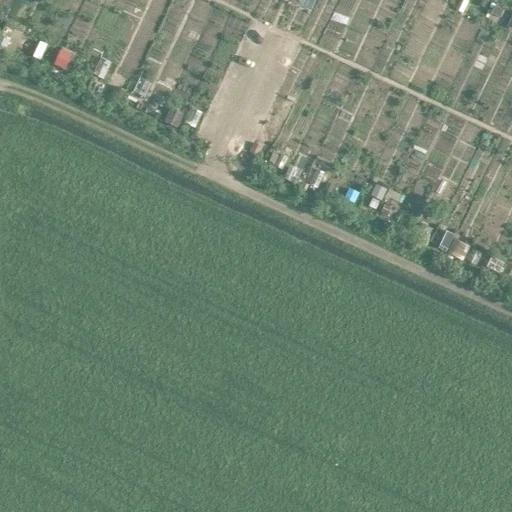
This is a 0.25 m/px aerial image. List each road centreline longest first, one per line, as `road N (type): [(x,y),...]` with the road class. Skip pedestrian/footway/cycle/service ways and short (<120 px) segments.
road 1 (unclassified): [(511,311),(206,172)]
road 2 (track): [(0,83),(206,172)]
